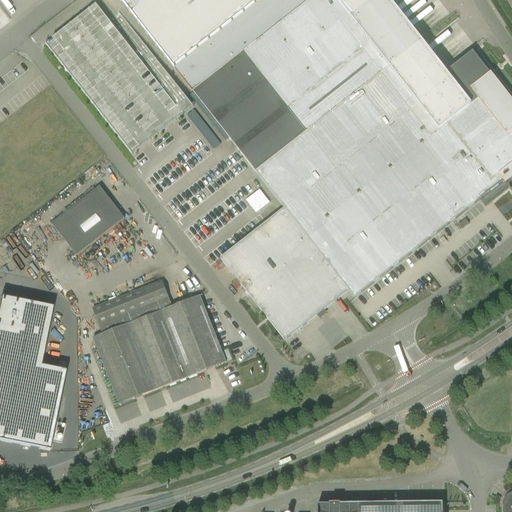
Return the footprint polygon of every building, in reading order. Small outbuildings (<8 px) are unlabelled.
[(511,161),(511,97),(476,53),(456,73),(400,0),(118,0),(286,210),(219,259),(284,341),(353,296),(357,301),(504,185),(498,173),(511,161)] [(88,192),(90,194),(52,225),(77,256),(125,219),(100,187),(97,189),(95,187),(88,192)] [(458,225),(462,230),(469,224),(465,220),(458,225)] [(92,309),(102,335),(93,339),(119,405),(226,363),(200,297),(172,308),(162,281),(92,309)] [(0,441),(48,452),(64,372),(39,367),(52,308),(0,297),(0,441)] [(502,505),(503,505),(502,511),(511,511),(511,492),(511,493),(510,493),(509,494),(507,496),(506,496),(505,497),(504,498),(504,499),(503,500),(503,502),(502,503),(502,505)]
